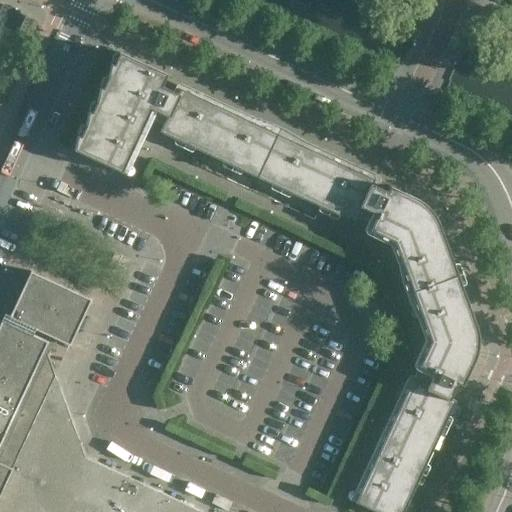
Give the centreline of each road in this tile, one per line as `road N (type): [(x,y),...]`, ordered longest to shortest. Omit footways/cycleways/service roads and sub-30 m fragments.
road 1 (residential): [(280,511),(124,439),(111,402),(189,233)]
road 2 (tertiary): [(401,120),(147,0)]
road 3 (unclassified): [(189,233),(20,154)]
road 4 (unclassified): [(20,154),(82,17),(82,0)]
road 5 (tertiary): [(511,204),(478,157),(401,120)]
road 6 (residential): [(461,0),(401,120)]
